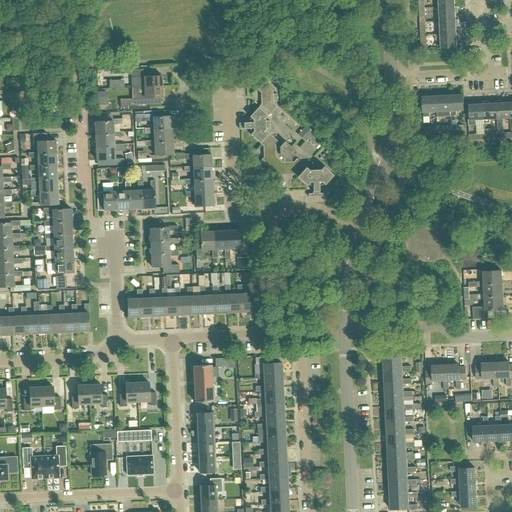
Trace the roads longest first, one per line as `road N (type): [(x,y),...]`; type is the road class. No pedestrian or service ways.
road 1 (residential): [(360,226),(322,210),(240,210),(232,202),(228,85)]
road 2 (residential): [(117,338),(114,250),(91,224),(81,117)]
road 3 (tertiary): [(352,511),(342,330)]
road 4 (residential): [(179,492),(0,500)]
road 5 (residential): [(307,511),(298,333)]
road 6 (residential): [(511,335),(461,337),(435,326),(342,330)]
road 7 (residential): [(391,79),(487,74),(485,30),(511,29)]
road 8 (tertiary): [(360,226),(393,141),(391,79)]
road 9 (residential): [(174,339),(179,492)]
road 10 (residential): [(0,362),(91,359),(117,338)]
road 11 (residential): [(174,339),(298,333)]
